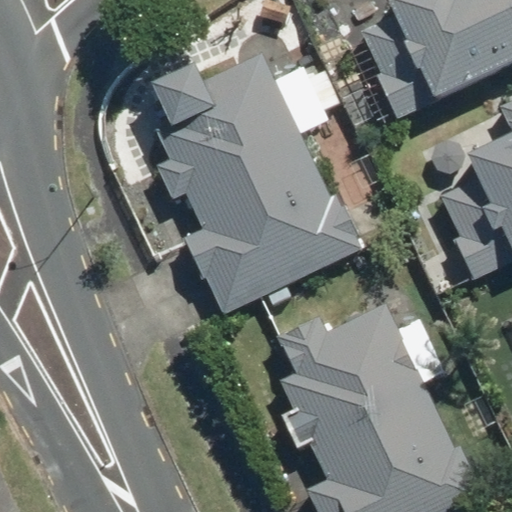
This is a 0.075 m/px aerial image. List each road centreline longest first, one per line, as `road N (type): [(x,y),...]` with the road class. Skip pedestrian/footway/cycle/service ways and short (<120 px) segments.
road 1 (tertiary): [(0,251),(122,511)]
road 2 (tertiary): [(13,5),(28,41),(30,81),(0,147)]
